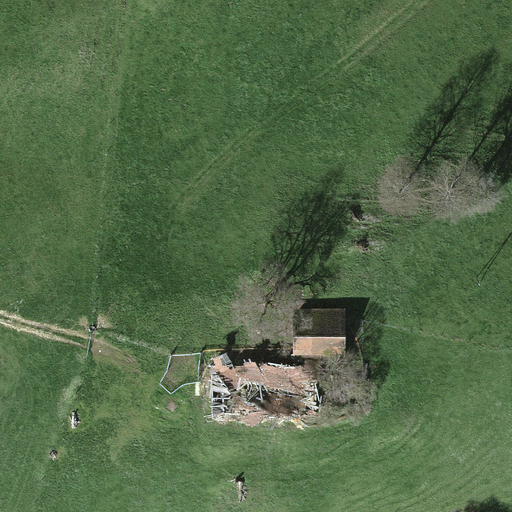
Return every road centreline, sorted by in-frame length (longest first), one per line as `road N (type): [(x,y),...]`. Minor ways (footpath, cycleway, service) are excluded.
road 1 (track): [(231,329),(201,316),(177,286),(163,222),(414,0)]
road 2 (track): [(0,319),(192,373)]
